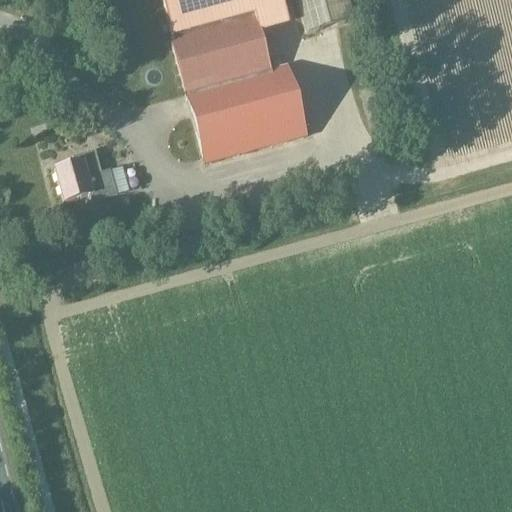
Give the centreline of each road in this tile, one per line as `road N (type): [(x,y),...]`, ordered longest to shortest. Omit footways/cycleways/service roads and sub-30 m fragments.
road 1 (track): [(341,149),(365,172),(434,176),(511,156)]
road 2 (track): [(400,0),(448,173)]
